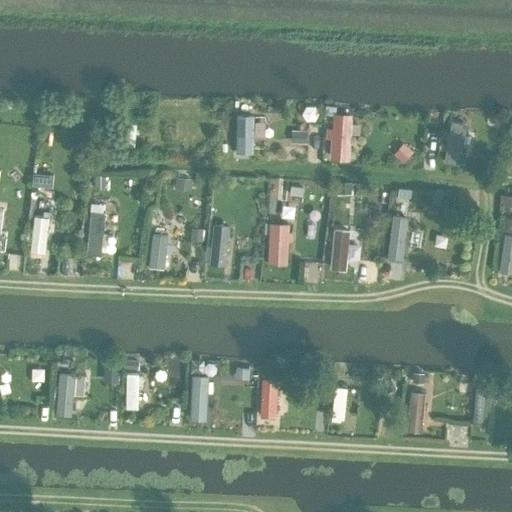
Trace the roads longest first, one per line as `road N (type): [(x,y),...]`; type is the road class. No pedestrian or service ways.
road 1 (track): [(511,302),(454,285),(357,301),(0,284)]
road 2 (track): [(511,457),(0,429)]
road 3 (track): [(87,164),(511,182)]
road 4 (track): [(251,511),(0,497)]
road 5 (track): [(481,293),(499,114)]
